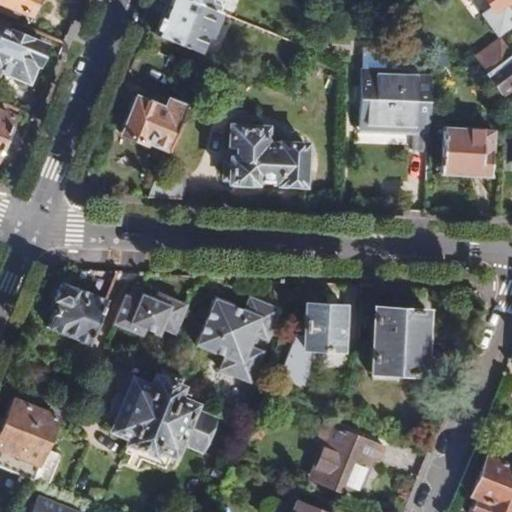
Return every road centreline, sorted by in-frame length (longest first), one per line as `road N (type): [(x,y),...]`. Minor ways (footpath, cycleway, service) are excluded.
road 1 (residential): [(31,227),(511,253)]
road 2 (residential): [(31,227),(124,0)]
road 3 (residential): [(426,511),(511,298)]
